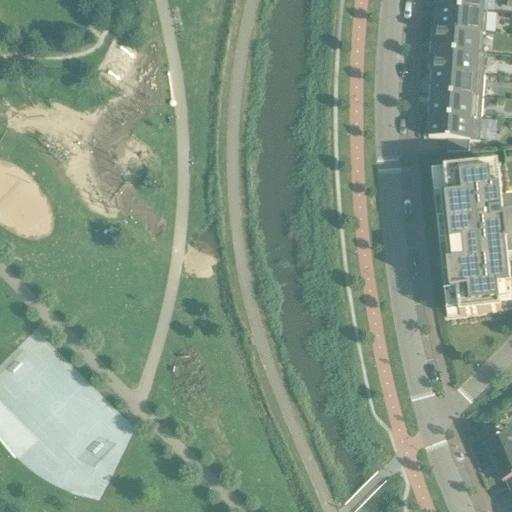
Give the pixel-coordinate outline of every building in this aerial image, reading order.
[(438,0),(438,10),(487,14),(487,13),(482,12),(482,0),(438,0)] [(434,31),(485,35),(487,14),(438,10),(437,31),(434,31)] [(434,31),(433,53),(486,56),(481,56),(483,36),(485,36),(485,35),(434,31)] [(433,53),(431,74),(484,78),(486,56),(433,53)] [(431,74),(431,75),(433,76),(432,96),(483,99),(484,78),(431,74)] [(432,96),(430,117),(481,121),(483,99),(432,96)] [(430,117),(429,140),(448,142),(447,155),(469,153),(470,143),(479,144),(480,141),(481,121),(430,117)] [(511,298),(507,253),(511,252),(511,213),(503,215),(502,203),(498,167),(431,174),(447,319),(511,312),(511,298)] [(505,438),(504,434),(490,440),(491,444),(486,446),(502,484),(507,482),(511,493),(511,440),(510,436),(505,438)]
